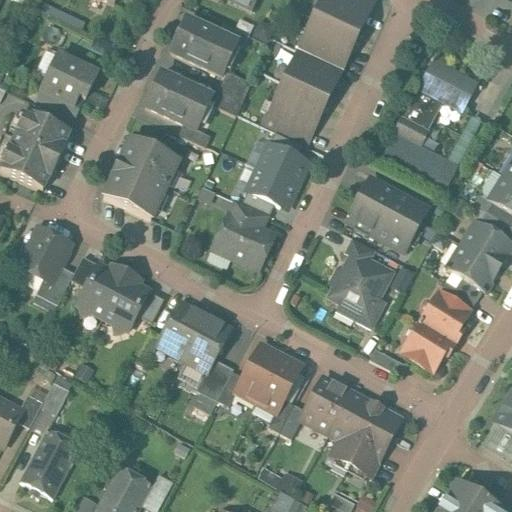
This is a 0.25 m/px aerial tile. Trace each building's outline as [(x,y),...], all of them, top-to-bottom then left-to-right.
[(222,0),(222,1),(224,2),(225,1),(250,13),(249,14),(251,15),(258,0),(222,0)] [(326,0),(316,22),(311,19),(295,53),(340,74),(353,47),(357,49),(362,38),(358,37),(371,9),(352,0),(326,0)] [(216,38),(185,23),(170,56),(221,80),(235,48),(236,47),(216,38)] [(248,40),(221,27),(216,38),(236,47),(235,48),(243,51),(248,40)] [(340,74),(295,53),(261,125),(286,137),(290,130),(310,139),(323,111),(327,113),(331,103),(328,101),(340,74)] [(97,77),(57,59),(39,96),(72,111),(77,100),(85,104),(97,77)] [(433,63),(418,93),(402,124),(426,136),(442,106),(461,116),(477,87),(433,63)] [(250,87),(226,76),(219,92),(243,104),(250,87)] [(210,102),(160,78),(145,111),(183,128),(195,134),(196,133),(210,102)] [(243,104),(219,92),(211,109),(235,120),(243,104)] [(72,111),(39,96),(34,108),(67,123),(72,111)] [(68,137),(25,117),(0,171),(0,173),(42,194),(48,181),(49,182),(64,150),(63,149),(68,137)] [(402,124),(401,124),(395,136),(394,137),(419,150),(419,149),(426,136),(402,124)] [(195,134),(183,128),(178,139),(205,152),(210,140),(196,133),(195,134)] [(419,150),(394,137),(395,136),(394,136),(381,161),(444,195),(470,146),(458,140),(445,163),(419,149),(419,150)] [(303,162),(255,139),(243,165),(288,186),(293,174),(297,176),(303,162)] [(178,164),(130,142),(103,201),(150,223),(178,164)] [(211,155),(202,156),(204,167),(213,166),(211,155)] [(288,186),(243,165),(231,191),(279,214),(286,200),(282,198),(288,186)] [(511,167),(503,181),(511,186),(511,167)] [(511,186),(503,181),(488,205),(495,209),(503,214),(511,219),(511,186)] [(426,213),(371,184),(364,196),(362,195),(346,225),(404,256),(426,213)] [(214,198),(202,192),(197,202),(210,208),(214,198)] [(267,220),(234,205),(228,219),(260,234),(261,233),(267,220)] [(449,211),(438,206),(433,216),(443,222),(449,211)] [(503,214),(495,209),(488,219),(497,224),(503,214)] [(511,219),(503,214),(497,224),(511,233),(511,219)] [(488,219),(485,217),(479,227),(511,247),(511,233),(497,224),(488,219)] [(260,234),(228,219),(212,253),(258,274),(271,245),(261,241),(264,235),(261,233),(260,234)] [(511,247),(479,227),(476,226),(461,249),(498,272),(511,250),(511,247)] [(71,249),(39,232),(24,260),(20,261),(16,267),(18,273),(24,276),(29,275),(43,283),(51,287),(60,270),(71,249)] [(373,254),(353,243),(347,256),(352,258),(366,266),(373,254)] [(498,272),(461,249),(446,273),(461,282),(482,295),(484,296),(498,272)] [(366,266),(352,258),(330,301),(357,315),(353,323),(370,332),(383,308),(375,304),(389,278),(366,266)] [(98,269),(82,261),(73,277),(70,284),(86,292),(98,269)] [(110,275),(98,269),(86,292),(77,309),(78,309),(80,316),(85,319),(92,317),(102,322),(125,277),(113,271),(110,275)] [(51,287),(43,283),(36,298),(57,309),(70,284),(73,277),(60,270),(51,287)] [(406,272),(400,282),(409,287),(415,276),(406,272)] [(138,284),(125,277),(102,322),(112,327),(114,334),(119,336),(126,334),(127,335),(136,319),(148,295),(136,289),(138,284)] [(482,295),(461,282),(455,292),(476,305),(482,295)] [(455,292),(445,286),(439,297),(469,316),(476,305),(455,292)] [(164,304),(148,295),(136,319),(151,327),(164,304)] [(469,316),(439,297),(421,326),(419,325),(418,326),(454,348),(462,335),(458,333),(469,316)] [(209,322),(180,306),(162,340),(156,350),(185,366),(209,322)] [(209,322),(185,366),(205,376),(206,377),(214,363),(230,333),(209,322)] [(454,348),(418,326),(417,328),(419,329),(401,358),(431,377),(442,359),(446,361),(454,348)] [(162,340),(149,332),(132,365),(145,372),(156,350),(162,340)] [(242,381),(235,396),(236,397),(255,407),(280,360),(260,349),(242,381)] [(406,369),(375,353),(369,363),(400,380),(406,369)] [(280,360),(255,407),(275,418),(276,418),(284,404),(301,371),(280,360)] [(214,363),(206,377),(205,376),(196,394),(201,397),(217,405),(232,376),(233,373),(214,363)] [(242,381),(232,376),(217,405),(229,412),(236,397),(235,396),(242,381)] [(350,397),(322,382),(305,415),(300,424),(328,439),(350,397)] [(217,405),(201,397),(194,410),(210,419),(217,405)] [(400,423),(350,397),(328,439),(338,444),(331,459),(370,480),(400,423)] [(511,399),(510,398),(494,425),(511,436),(511,399)] [(42,407),(27,399),(18,415),(20,416),(14,426),(28,433),(40,411),(42,407)] [(276,418),(275,418),(267,432),(278,437),(293,409),(284,404),(276,418)] [(18,415),(0,405),(0,449),(1,450),(14,426),(20,416),(18,415)] [(293,409),(278,437),(290,444),(300,424),(305,415),(293,409)] [(79,451),(47,434),(20,486),(52,503),(79,451)] [(138,511),(151,490),(118,472),(97,511),(138,511)] [(300,486),(289,480),(287,484),(284,482),(282,482),(277,493),(293,501),(300,486)] [(438,511),(498,511),(456,486),(438,511)] [(313,498),(300,491),(295,501),(307,507),(313,498)] [(288,511),(294,503),(279,496),(270,511),(288,511)] [(351,511),(354,507),(334,497),(325,511),(351,511)] [(81,498),(73,511),(90,511),(94,504),(81,498)]
